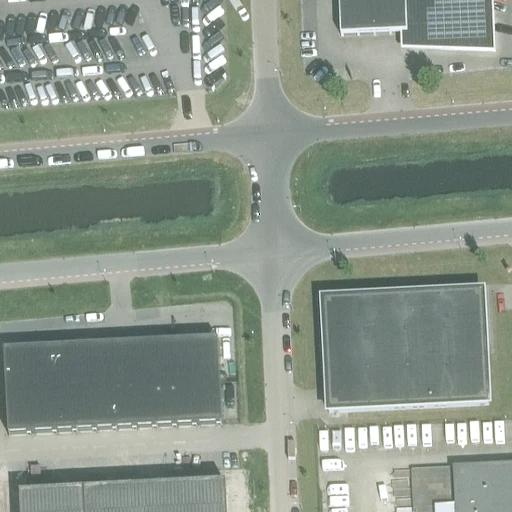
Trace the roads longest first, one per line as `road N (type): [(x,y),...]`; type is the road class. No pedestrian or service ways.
road 1 (unclassified): [(0,272),(274,250)]
road 2 (unclassified): [(269,141),(0,164)]
road 3 (unclassified): [(284,511),(274,250)]
road 4 (unclassified): [(511,121),(269,141)]
road 5 (unclassified): [(274,250),(511,231)]
road 6 (unclassified): [(269,141),(264,0)]
